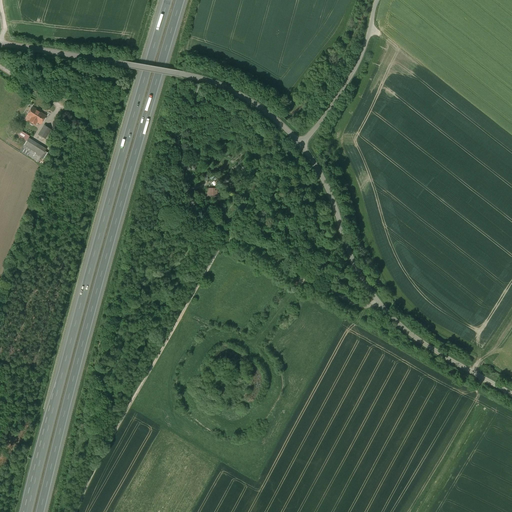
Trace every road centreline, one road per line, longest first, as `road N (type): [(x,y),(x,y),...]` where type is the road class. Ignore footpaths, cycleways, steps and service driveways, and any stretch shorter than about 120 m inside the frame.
road 1 (motorway): [(40,511),(183,0)]
road 2 (motorway): [(167,0),(26,511)]
road 3 (track): [(229,233),(75,511)]
road 4 (unclassified): [(301,144),(231,90),(123,64)]
road 5 (unclassified): [(378,300),(349,301),(208,221)]
road 6 (unclassified): [(378,300),(301,144)]
road 7 (unclassified): [(377,0),(357,64),(301,144)]
road 8 (unclassified): [(511,393),(413,336),(378,300)]
road 9 (unclassified): [(0,45),(123,64)]
